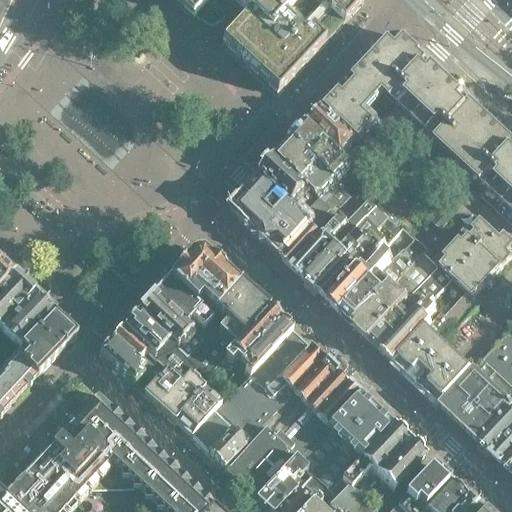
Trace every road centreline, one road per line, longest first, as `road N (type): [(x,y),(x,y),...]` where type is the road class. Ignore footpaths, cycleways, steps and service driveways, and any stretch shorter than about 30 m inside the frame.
road 1 (unclassified): [(202,215),(511,511)]
road 2 (unclassified): [(392,9),(202,215)]
road 3 (residential): [(73,360),(237,511)]
road 4 (unknown): [(336,0),(343,13),(288,74),(200,0)]
road 5 (residential): [(73,360),(202,215)]
road 6 (residential): [(392,9),(511,120)]
road 7 (tertiary): [(413,0),(511,84)]
